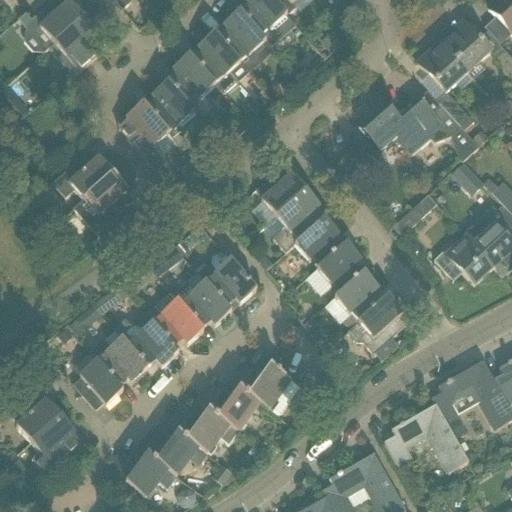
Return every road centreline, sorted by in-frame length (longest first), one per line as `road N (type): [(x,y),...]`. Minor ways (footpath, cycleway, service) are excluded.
road 1 (unclassified): [(49,372),(108,438),(270,315),(255,277),(195,206)]
road 2 (unclassified): [(451,350),(381,255),(369,219),(286,131)]
road 3 (unclassified): [(235,511),(451,350)]
road 4 (residential): [(195,206),(165,202),(94,118),(98,103),(132,72),(139,48)]
road 5 (residential): [(385,14),(381,42),(367,62),(286,131)]
